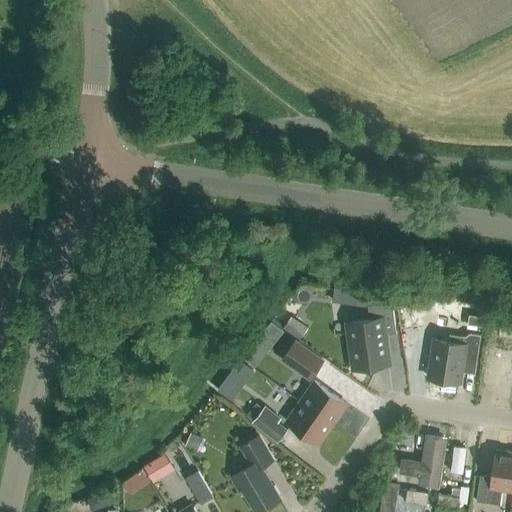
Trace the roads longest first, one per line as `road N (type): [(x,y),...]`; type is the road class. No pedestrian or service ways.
road 1 (tertiary): [(85,156),(511,226)]
road 2 (secondary): [(6,511),(85,156)]
road 3 (residential): [(314,511),(395,402),(511,420)]
road 4 (secondary): [(85,156),(100,80),(96,0)]
